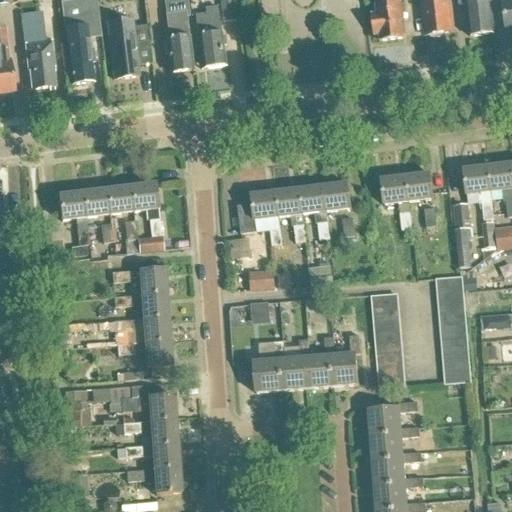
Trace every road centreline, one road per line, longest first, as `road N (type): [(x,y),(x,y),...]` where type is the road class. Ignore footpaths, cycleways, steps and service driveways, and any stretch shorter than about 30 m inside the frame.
road 1 (tertiary): [(199,126),(511,88)]
road 2 (residential): [(202,169),(511,132)]
road 3 (residential): [(220,434),(202,169)]
road 4 (residential): [(344,511),(337,427),(220,434)]
road 5 (tertiary): [(0,150),(199,126)]
